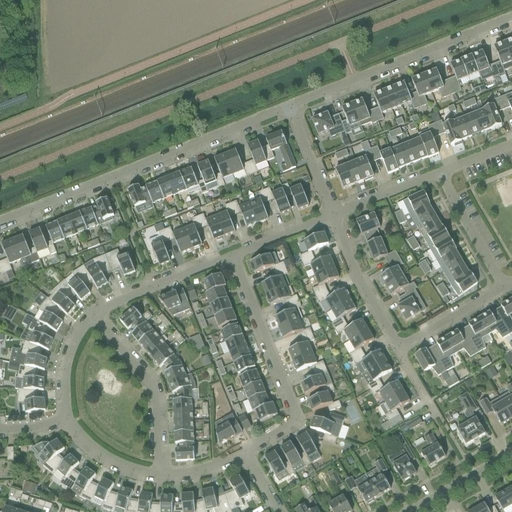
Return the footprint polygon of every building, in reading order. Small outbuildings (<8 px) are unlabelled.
[(511,68),(511,63),(504,44),(494,48),(500,63),(494,65),(499,77),(499,78),(505,76),(504,72),(511,68)] [(483,52),(472,57),(478,74),(481,81),(492,77),(493,79),(499,77),(494,65),(489,67),(483,52)] [(478,74),(472,57),(461,61),(468,78),(478,74)] [(468,78),(461,61),(460,61),(459,60),(453,62),(454,64),(450,65),(455,78),(449,80),(455,94),(461,92),(457,82),(468,78)] [(438,91),(442,99),(455,94),(449,80),(441,83),(436,71),(431,73),(431,71),(425,73),(426,75),(424,76),(431,94),(438,91)] [(411,103),(414,110),(427,105),(424,97),(431,94),(424,76),(411,81),(416,93),(409,96),(411,103)] [(404,84),(394,88),(401,107),(411,103),(409,96),(404,84)] [(401,107),(394,88),(384,92),(391,111),(401,107)] [(391,111),(384,92),(382,92),(383,91),(382,91),(374,94),(374,95),(375,95),(373,96),(378,108),(372,111),(377,123),(383,120),(381,115),(391,111)] [(511,93),(505,96),(498,99),(503,111),(510,108),(511,113),(511,93)] [(497,113),(503,111),(498,99),(492,102),(493,106),(483,110),(491,130),(502,126),(497,113)] [(362,100),(352,104),(361,127),(371,123),(372,125),(377,123),(372,111),(367,113),(362,100)] [(361,127),(352,104),(342,109),(347,121),(341,123),(345,133),(346,135),(351,133),(351,131),(361,127)] [(491,130),(483,110),(483,111),(473,115),(481,133),(490,129),(491,130)] [(330,138),(345,133),(341,123),(338,115),(329,119),(328,114),(312,120),(318,136),(328,132),(330,138)] [(481,133),(473,115),(463,119),(471,137),(481,133)] [(471,137),(463,119),(454,123),(453,122),(461,142),(461,141),(471,137)] [(461,142),(453,122),(443,126),(441,122),(434,125),(439,137),(446,134),(451,146),(454,145),(455,147),(461,145),(461,142)] [(432,139),(439,137),(434,125),(428,127),(429,131),(418,135),(420,139),(428,159),(439,154),(432,139)] [(269,147),(261,150),(266,162),(274,159),(271,152),(279,149),(286,165),(280,167),(283,173),(296,168),(282,133),(265,139),(269,147)] [(420,139),(410,143),(418,162),(427,158),(428,159),(420,139)] [(253,161),(247,163),(252,175),(258,173),(255,166),(266,162),(261,150),(258,142),(247,146),(253,161)] [(375,162),(370,150),(367,142),(360,145),(366,158),(356,162),(363,181),(365,181),(364,181),(365,182),(373,179),(373,178),(372,178),(374,177),(368,165),(375,162)] [(418,162),(410,143),(400,147),(408,166),(418,162)] [(408,166),(400,147),(391,151),(390,151),(398,171),(398,170),(408,166)] [(390,151),(391,151),(390,150),(380,154),(377,148),(370,150),(375,162),(381,159),(388,175),(398,171),(390,151)] [(236,151),(225,155),(233,175),(244,171),(246,177),(252,175),(247,163),(242,166),(236,151)] [(233,175),(225,155),(223,156),(222,155),(217,158),(214,160),(220,174),(214,177),(216,182),(219,188),(225,186),(222,180),(233,175)] [(203,181),(197,183),(198,186),(202,195),(208,193),(205,186),(216,182),(214,177),(208,162),(197,166),(203,181)] [(363,181),(356,162),(346,166),(353,185),(363,181)] [(353,185),(346,166),(335,170),(336,172),(335,172),(337,178),(337,177),(338,177),(343,189),(353,185)] [(191,169),(180,174),(187,191),(198,186),(197,183),(191,169)] [(187,191),(180,174),(168,178),(175,195),(187,191)] [(175,195),(168,178),(157,182),(164,200),(175,195)] [(164,200),(157,182),(157,183),(145,187),(146,189),(146,188),(151,202),(152,205),(164,200)] [(281,187),(283,190),(286,199),(292,196),(298,211),(309,206),(301,186),(290,191),(287,185),(281,187)] [(146,188),(146,189),(140,191),(139,187),(128,191),(135,208),(137,207),(138,209),(144,207),(143,205),(151,202),(146,188)] [(291,210),(286,199),(283,190),(272,195),(269,188),(263,191),(268,203),(274,200),(279,215),(291,210)] [(268,219),(262,205),(268,203),(263,191),(257,193),(258,195),(256,196),(255,200),(255,201),(249,204),(257,224),(261,222),(261,224),(265,222),(265,221),(268,219)] [(409,215),(410,216),(429,205),(430,205),(424,192),(403,202),(409,215)] [(92,209),(91,209),(97,223),(98,226),(112,221),(111,218),(114,217),(107,199),(96,204),(98,208),(92,210),(92,209)] [(257,224),(249,204),(239,208),(236,202),(230,204),(235,216),(241,213),(246,228),(257,224)] [(229,218),(235,216),(230,204),(224,206),(227,213),(216,217),(224,237),(235,233),(229,218)] [(431,210),(429,205),(410,216),(416,227),(435,216),(434,215),(436,214),(433,209),(431,210)] [(97,223),(91,209),(80,213),(87,231),(98,226),(97,223)] [(404,217),(401,211),(394,214),(397,220),(404,217)] [(87,231),(80,213),(69,218),(75,235),(87,231)] [(224,237),(216,217),(206,221),(203,215),(197,217),(202,229),(208,227),(213,241),(216,240),(217,242),(222,240),(221,238),(224,237)] [(363,235),(367,244),(367,245),(381,239),(377,230),(380,228),(374,215),(362,219),(362,218),(357,220),(357,221),(356,222),(361,236),(363,235)] [(436,218),(435,216),(416,227),(423,238),(442,227),(439,223),(440,222),(438,217),(436,218)] [(196,231),(202,229),(197,217),(191,220),(194,226),(183,230),(191,250),(194,249),(194,250),(199,248),(199,247),(202,246),(196,231)] [(406,222),(404,217),(397,220),(399,225),(406,222)] [(75,235),(69,218),(57,222),(64,240),(75,235)] [(64,240),(57,222),(57,223),(46,227),(51,242),(53,244),(64,240)] [(443,227),(442,227),(423,238),(430,250),(450,239),(443,227)] [(191,250),(183,230),(172,234),(170,228),(164,230),(169,242),(174,240),(180,255),(191,250)] [(29,234),(34,248),(37,254),(48,250),(50,256),(56,253),(53,244),(51,242),(46,244),(40,229),(29,234)] [(163,244),(169,242),(164,230),(158,233),(162,242),(151,246),(159,266),(170,262),(163,244)] [(324,234),(304,242),(308,253),(299,256),(301,262),(313,257),(311,252),(328,245),(327,242),(328,242),(326,236),(325,237),(324,234)] [(23,236),(12,241),(20,261),(27,258),(29,264),(33,263),(39,260),(37,254),(34,248),(29,251),(23,236)] [(413,238),(407,242),(410,247),(416,243),(413,238)] [(387,256),(381,239),(367,245),(367,244),(367,245),(370,253),(368,253),(371,260),(373,259),(374,262),(384,258),(388,266),(399,260),(395,252),(387,256)] [(456,250),(450,239),(430,250),(436,262),(455,251),(456,250)] [(9,265),(20,261),(12,241),(10,242),(9,241),(4,243),(4,244),(1,245),(7,259),(1,262),(6,273),(12,271),(9,265)] [(419,248),(416,243),(410,247),(413,252),(419,248)] [(117,251),(105,256),(111,271),(120,268),(124,277),(135,273),(127,254),(120,257),(117,251)] [(458,256),(455,251),(436,262),(443,273),(462,262),(461,260),(462,259),(459,255),(458,256)] [(274,254),(250,263),(254,275),(271,268),(274,273),(285,269),(283,263),(279,265),(274,254)] [(60,264),(67,262),(64,256),(58,258),(60,264)] [(102,275),(111,271),(105,256),(93,261),(95,268),(87,272),(87,273),(92,281),(97,290),(107,284),(102,275)] [(316,263),(313,257),(301,262),(304,268),(310,266),(314,276),(334,268),(333,266),(334,265),(332,260),(331,260),(330,257),(316,263)] [(402,265),(399,260),(388,266),(391,271),(380,278),(381,280),(379,280),(383,287),(385,286),(385,287),(403,277),(398,268),(402,265)] [(427,260),(418,265),(421,270),(428,267),(430,265),(427,260)] [(463,264),(462,262),(443,273),(450,286),(468,273),(465,269),(467,268),(464,263),(463,264)] [(84,286),(92,281),(87,273),(87,272),(84,266),(72,274),(75,280),(68,286),(75,294),(81,301),(90,294),(84,286)] [(431,272),(428,267),(421,270),(425,276),(431,272)] [(339,279),(334,268),(314,276),(319,287),(312,289),(315,297),(327,292),(324,285),(339,279)] [(266,296),(286,288),(282,277),(288,274),(285,269),(274,273),(276,279),(261,285),(266,296)] [(468,273),(450,286),(458,297),(477,284),(469,272),(468,273)] [(207,291),(208,293),(223,288),(226,287),(221,275),(204,282),(207,291)] [(409,287),(403,277),(385,287),(391,297),(403,290),(405,295),(414,290),(417,289),(413,284),(409,287)] [(67,300),(75,294),(68,286),(64,281),(50,293),(52,296),(49,299),(52,303),(60,310),(67,316),(75,307),(67,300)] [(436,288),(439,293),(446,289),(442,284),(436,288)] [(186,289),(191,301),(197,299),(192,286),(186,289)] [(227,299),(223,288),(208,293),(205,294),(210,306),(227,299)] [(290,298),(286,288),(266,296),(267,298),(266,298),(268,304),(269,304),(270,307),(285,301),(287,306),(299,302),(296,296),(290,298)] [(449,295),(446,289),(439,293),(443,298),(449,295)] [(165,308),(172,317),(191,310),(183,290),(159,300),(158,300),(165,308)] [(330,298),(327,292),(315,297),(320,304),(325,301),(331,311),(350,300),(349,298),(350,297),(347,292),(346,293),(344,290),(330,298)] [(426,310),(414,290),(405,295),(398,299),(402,305),(397,308),(406,322),(426,310)] [(52,303),(49,299),(48,299),(47,299),(40,294),(33,302),(40,308),(39,310),(40,310),(35,319),(40,322),(39,322),(49,328),(56,333),(62,323),(54,318),(60,310),(52,303)] [(232,310),(227,299),(210,306),(215,317),(232,310)] [(356,310),(350,300),(331,311),(337,321),(331,324),(334,330),(345,323),(342,318),(356,310)] [(511,301),(511,300),(500,306),(501,308),(496,311),(510,335),(511,333),(511,301)] [(279,329),(299,321),(302,320),(298,309),(301,308),(299,302),(287,306),(289,312),(275,318),(279,329)] [(150,319),(158,312),(155,308),(146,315),(150,319)] [(131,328),(135,332),(146,323),(141,318),(143,317),(138,312),(137,313),(134,309),(120,322),(127,331),(131,328)] [(237,322),(232,310),(215,317),(219,329),(237,322)] [(510,335),(496,311),(490,314),(490,313),(479,319),(489,335),(495,331),(502,340),(510,335)] [(44,337),(49,328),(39,322),(40,322),(35,319),(34,320),(27,315),(22,324),(29,328),(27,331),(34,335),(30,343),(30,344),(41,348),(48,352),(53,340),(44,337)] [(158,319),(162,324),(166,320),(162,315),(158,319)] [(489,335),(479,319),(468,325),(469,326),(464,329),(478,354),(486,349),(482,339),(489,335)] [(166,328),(170,325),(166,320),(162,324),(166,328)] [(303,331),(299,321),(279,329),(280,332),(279,333),(281,337),(282,336),(283,340),(298,334),(300,339),(312,335),(310,329),(303,331)] [(364,323),(362,321),(348,329),(345,323),(334,330),(338,335),(343,332),(349,342),(368,331),(367,329),(367,328),(364,323)] [(139,344),(153,331),(146,323),(135,332),(131,335),(139,344)] [(221,332),(225,343),(242,336),(238,325),(221,332)] [(478,354),(464,329),(458,332),(458,331),(447,338),(456,354),(463,350),(470,358),(478,354)] [(146,352),(160,339),(153,331),(139,344),(146,352)] [(172,335),(176,340),(180,336),(176,331),(172,335)] [(374,341),(368,331),(349,342),(355,352),(349,355),(352,360),(363,354),(360,349),(374,341)] [(292,362),(312,354),(308,343),(314,341),(312,335),(300,339),(302,345),(288,351),(292,362)] [(153,360),(167,348),(163,343),(167,340),(164,336),(160,339),(146,352),(153,360)] [(184,341),(180,336),(176,340),(180,345),(184,341)] [(246,346),(242,336),(225,343),(229,353),(246,346)] [(456,354),(447,338),(436,344),(437,345),(431,348),(446,372),(453,368),(450,358),(456,354)] [(20,348),(17,365),(20,366),(20,365),(25,366),(25,367),(36,369),(36,370),(44,371),(47,360),(37,358),(41,348),(30,344),(30,343),(25,341),(22,348),(20,348)] [(251,357),(246,346),(229,353),(234,364),(251,357)] [(163,365),(174,356),(167,348),(153,360),(160,368),(163,365)] [(446,372),(431,348),(426,351),(425,350),(414,356),(424,373),(431,369),(438,377),(446,372)] [(363,354),(352,360),(355,366),(356,366),(361,375),(361,376),(367,372),(386,362),(380,351),(366,359),(363,354)] [(317,365),(312,354),(292,362),(293,364),(292,364),(294,370),(295,370),(296,373),(311,367),(313,373),(325,368),(323,362),(317,365)] [(168,384),(186,377),(181,364),(174,356),(163,365),(168,371),(169,372),(164,373),(168,384)] [(511,364),(511,359),(510,356),(503,360),(507,367),(511,364)] [(255,368),(251,357),(234,364),(238,375),(246,372),(255,368)] [(487,358),(482,361),(486,367),(491,364),(487,358)] [(486,367),(482,361),(477,364),(480,370),(486,367)] [(387,365),(386,362),(367,372),(373,382),(367,386),(370,391),(381,385),(378,380),(392,372),(390,369),(391,368),(389,364),(387,365)] [(15,378),(15,389),(18,389),(24,390),(35,391),(44,392),(44,380),(34,379),(36,370),(36,369),(25,367),(25,366),(20,365),(20,366),(17,378),(15,378)] [(327,374),(325,368),(313,373),(316,378),(301,384),(305,395),(320,389),(326,387),(321,376),(327,374)] [(487,371),(491,379),(497,375),(493,368),(487,371)] [(239,378),(244,390),(261,383),(256,371),(239,378)] [(190,375),(186,377),(168,384),(173,394),(177,392),(177,393),(177,400),(177,401),(192,400),(191,391),(195,390),(194,385),(190,375)] [(455,376),(450,379),(453,386),(459,383),(455,376)] [(453,386),(450,379),(444,382),(448,389),(453,386)] [(384,390),(381,385),(370,391),(373,397),(379,393),(385,403),(404,392),(402,390),(403,390),(400,384),(399,385),(398,382),(384,390)] [(265,394),(261,383),(244,390),(248,401),(265,394)] [(509,393),(499,399),(511,419),(511,418),(511,384),(506,388),(509,393)] [(332,404),(328,393),(334,391),(332,385),(320,389),(322,395),(308,401),(312,412),(327,406),(332,404)] [(34,401),(35,391),(24,390),(18,389),(17,404),(25,404),(26,414),(46,412),(44,400),(34,401)] [(410,402),(404,392),(385,403),(379,407),(388,422),(399,416),(396,410),(410,402)] [(270,405),(265,394),(248,401),(253,412),(270,405)] [(472,413),(477,410),(467,394),(459,398),(468,413),(465,415),(469,423),(457,430),(460,435),(458,435),(462,442),(463,441),(466,446),(473,442),(477,439),(478,439),(485,435),(476,419),(475,419),(472,413)] [(511,419),(499,399),(489,405),(486,400),(479,403),(487,417),(493,413),(501,425),(511,419)] [(192,411),(192,400),(177,401),(177,400),(173,401),(173,412),(192,411)] [(341,408),(339,402),(332,404),(327,406),(329,412),(338,409),(341,408)] [(273,404),(270,405),(253,412),(253,413),(256,412),(260,423),(277,416),(273,404)] [(193,422),(192,411),(173,412),(174,423),(193,422)] [(310,429),(325,434),(330,436),(337,439),(338,439),(345,419),(330,414),(327,422),(314,418),(310,429)] [(251,427),(244,416),(238,420),(245,431),(251,427)] [(418,418),(410,423),(405,425),(409,432),(422,424),(418,418)] [(219,446),(220,446),(219,446),(242,433),(235,421),(229,425),(228,424),(224,426),(221,421),(215,424),(219,446)] [(193,432),(193,422),(174,423),(174,433),(193,432)] [(194,443),(193,432),(174,433),(175,444),(180,444),(194,443)] [(296,440),(304,454),(307,459),(317,453),(306,434),(296,440)] [(337,439),(330,436),(325,434),(323,441),(335,445),(337,439)] [(394,470),(396,474),(397,474),(403,483),(416,475),(409,464),(415,460),(400,435),(400,434),(396,437),(394,437),(402,451),(395,455),(399,462),(393,465),(395,469),(394,470)] [(435,465),(434,464),(445,458),(432,435),(424,439),(426,442),(415,449),(419,456),(421,455),(429,468),(430,467),(431,468),(435,465)] [(53,476),(57,471),(64,463),(57,456),(65,450),(57,441),(51,446),(49,444),(49,443),(35,446),(35,447),(36,447),(48,461),(43,466),(53,476)] [(194,450),(194,443),(180,444),(180,450),(175,450),(176,462),(195,461),(194,457),(196,457),(196,450),(194,450)] [(280,449),(288,463),(291,468),(301,462),(305,468),(310,465),(307,459),(304,454),(299,457),(291,443),(280,449)] [(275,452),(264,458),(275,477),(278,482),(289,476),(289,477),(294,474),(291,468),(288,463),(283,466),(275,452)] [(70,456),(64,463),(57,471),(64,478),(60,483),(71,491),(75,486),(81,477),(80,477),(72,471),(79,464),(70,456)] [(376,477),(368,481),(378,497),(377,497),(378,498),(383,495),(383,494),(390,490),(382,476),(381,474),(387,471),(381,461),(374,465),(377,469),(372,472),(376,477)] [(86,469),(80,477),(81,477),(75,486),(83,491),(79,498),(92,504),(95,498),(94,498),(99,488),(90,484),(96,476),(86,469)] [(336,475),(330,479),(336,489),(342,485),(336,475)] [(351,478),(344,482),(350,492),(351,494),(358,490),(359,492),(358,492),(360,495),(359,495),(362,500),(363,499),(365,504),(367,503),(368,504),(373,501),(372,500),(377,497),(378,497),(368,481),(365,476),(354,482),(351,478)] [(234,492),(225,495),(231,511),(243,506),(241,500),(249,495),(243,484),(244,483),(242,479),(241,480),(240,477),(229,483),(234,492)] [(103,480),(99,488),(94,498),(95,498),(103,502),(101,509),(110,511),(114,511),(116,507),(115,507),(119,497),(109,494),(114,485),(103,480)] [(25,483),(23,492),(34,495),(37,486),(25,483)] [(121,488),(119,497),(115,507),(116,507),(125,510),(124,511),(137,511),(140,503),(139,503),(130,501),(133,492),(121,488)] [(511,489),(511,488),(494,498),(502,511),(511,505),(511,489)] [(201,492),(204,502),(206,511),(207,511),(216,509),(216,511),(228,511),(231,511),(225,495),(215,499),(213,489),(201,492)] [(141,494),(139,503),(140,503),(137,511),(160,511),(161,506),(151,505),(153,496),(141,494)] [(181,496),(182,506),(183,506),(183,511),(206,511),(207,511),(206,511),(204,502),(194,504),(193,494),(181,496)] [(161,496),(161,506),(160,511),(183,511),(183,506),(182,506),(173,507),(173,497),(161,496)] [(314,507),(318,504),(314,497),(310,500),(314,507)] [(334,503),(328,506),(331,511),(351,511),(352,511),(347,503),(343,497),(338,500),(337,499),(333,502),(334,503)]
